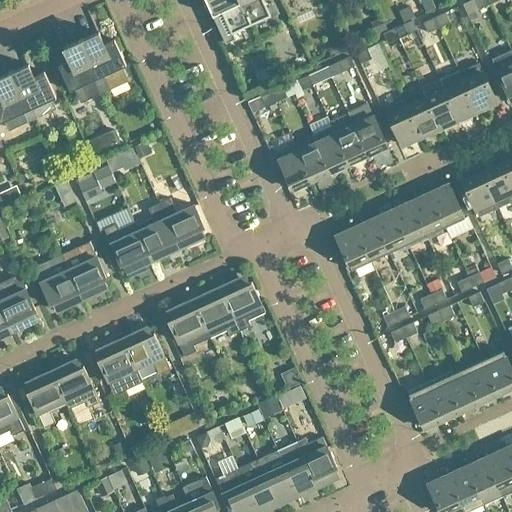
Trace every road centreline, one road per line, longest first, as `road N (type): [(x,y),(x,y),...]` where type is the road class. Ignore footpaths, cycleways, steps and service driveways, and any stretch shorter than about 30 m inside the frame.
road 1 (residential): [(122,0),(225,224),(255,253)]
road 2 (residential): [(401,475),(408,450),(312,239),(301,232)]
road 3 (residential): [(301,232),(280,216),(181,0)]
road 4 (residential): [(255,253),(358,466),(360,493)]
